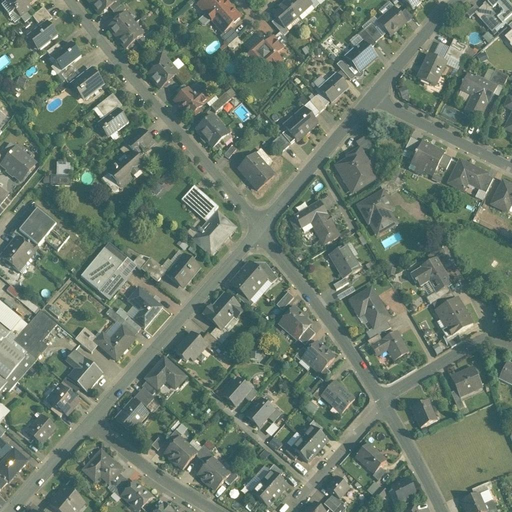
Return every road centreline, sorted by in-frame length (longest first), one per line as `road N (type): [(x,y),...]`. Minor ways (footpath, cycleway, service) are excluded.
road 1 (residential): [(61,0),(257,230)]
road 2 (residential): [(94,424),(257,230)]
road 3 (residential): [(382,402),(257,230)]
road 4 (residential): [(257,230),(370,99)]
road 5 (residential): [(511,168),(370,99)]
road 6 (unclassified): [(94,424),(216,511)]
road 7 (residential): [(382,402),(481,339),(511,345)]
road 8 (unclassified): [(288,511),(382,402)]
road 9 (residential): [(370,99),(461,0)]
road 10 (residential): [(445,511),(382,402)]
road 11 (residential): [(10,511),(94,424)]
